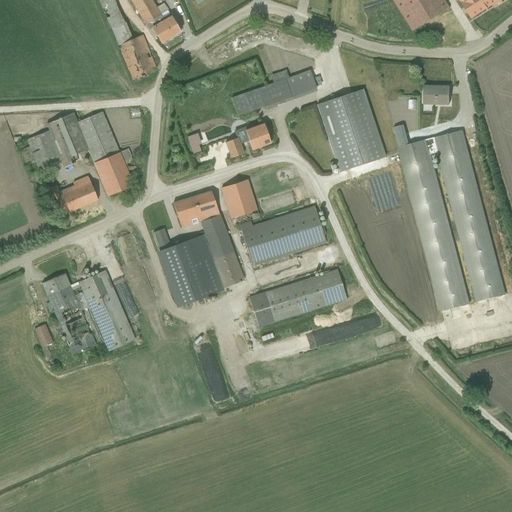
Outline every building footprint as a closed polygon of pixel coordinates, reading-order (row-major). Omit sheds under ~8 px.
[(97,0),(132,80),(153,72),(153,70),(155,69),(142,36),(132,40),(125,23),(124,23),(113,0),(97,0)] [(159,20),(162,18),(151,0),(130,0),(153,38),(157,36),(160,43),(170,38),(159,20)] [(392,0),(412,31),(444,12),(449,8),(443,0),(392,0)] [(459,0),(471,18),(496,2),(497,3),(501,0),(459,0)] [(179,32),(168,14),(162,18),(159,20),(170,38),(179,32)] [(255,42),(264,42),(264,31),(254,32),(255,42)] [(309,71),(230,99),(237,116),(262,107),(263,110),(315,91),(315,89),(309,71)] [(124,77),(120,78),(123,89),(128,87),(124,77)] [(450,87),(423,85),(422,104),(449,106),(450,87)] [(362,90),(316,105),(338,173),(384,157),(362,90)] [(89,157),(91,162),(118,151),(102,113),(76,123),(72,114),(45,125),(48,131),(26,141),(28,147),(19,150),(26,167),(35,163),(41,177),(52,172),(50,165),(60,161),(63,168),(89,157)] [(246,129),(244,128),(233,131),(236,138),(224,143),(230,159),(244,154),(240,144),(248,141),(251,150),(270,144),(262,123),(246,129)] [(440,312),(469,304),(430,154),(438,153),(476,302),(506,295),(463,132),(409,145),(403,126),(393,128),(398,148),(397,148),(440,312)] [(137,175),(127,149),(93,163),(107,196),(132,186),(128,178),(137,175)] [(58,217),(97,200),(87,177),(72,183),(73,187),(58,193),(56,186),(47,190),(58,217)] [(235,225),(258,218),(256,211),(256,210),(247,181),(220,189),(229,219),(233,218),(235,225)] [(223,288),(243,280),(219,215),(218,215),(210,192),(172,204),(181,228),(199,222),(223,288)] [(252,267),(325,244),(322,235),(325,235),(322,227),(320,227),(313,206),(251,226),(250,222),(239,226),(252,267)] [(176,308),(223,291),(202,235),(169,247),(163,229),(153,233),(159,251),(155,253),(176,308)] [(130,264),(132,274),(141,271),(138,262),(130,264)] [(257,327),(345,300),(336,270),(247,297),(257,327)] [(108,352),(134,341),(104,271),(78,282),(69,286),(63,274),(41,283),(49,302),(45,304),(49,312),(52,311),(72,356),(104,342),(108,352)] [(329,326),(331,338),(352,334),(350,322),(329,326)] [(41,348),(52,343),(44,324),(33,329),(41,348)] [(206,328),(230,399),(244,395),(220,324),(206,328)] [(271,344),(276,355),(292,348),(288,337),(271,344)] [(172,373),(183,370),(177,354),(167,357),(172,373)]
